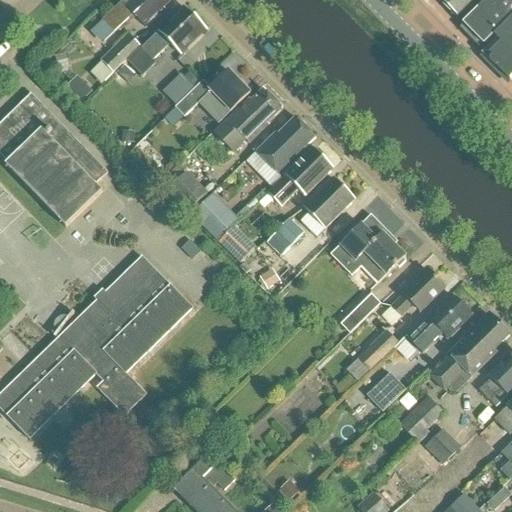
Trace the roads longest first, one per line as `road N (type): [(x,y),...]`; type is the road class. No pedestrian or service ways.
road 1 (unclassified): [(511,320),(190,0)]
road 2 (tertiary): [(371,0),(511,141)]
